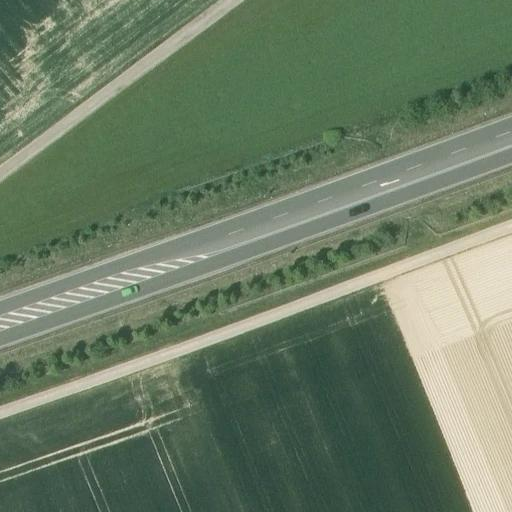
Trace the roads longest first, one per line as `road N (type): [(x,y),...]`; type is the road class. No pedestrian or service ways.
road 1 (trunk): [(0,324),(511,137)]
road 2 (track): [(0,412),(511,226)]
road 3 (track): [(232,0),(0,174)]
